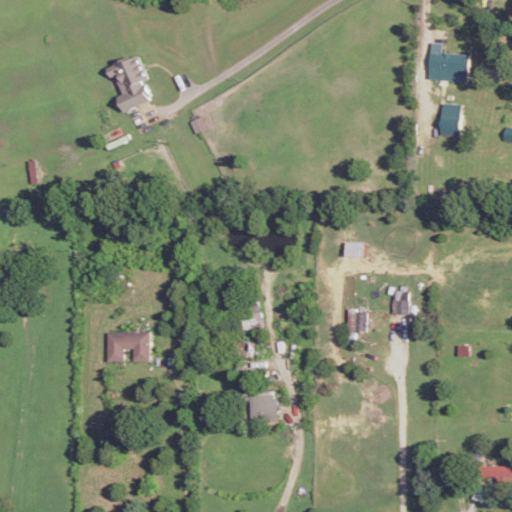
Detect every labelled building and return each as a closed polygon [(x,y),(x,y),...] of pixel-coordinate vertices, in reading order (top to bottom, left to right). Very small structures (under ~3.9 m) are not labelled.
[(468,81),(471,54),(443,51),(443,42),(432,41),(429,77),(468,81)] [(124,110),(152,99),(144,80),(149,78),(139,53),(107,66),(111,76),(116,74),(123,93),(118,95),(124,110)] [(462,103),(443,102),(442,133),(461,134),(462,103)] [(207,127),(202,115),(190,120),(195,132),(207,127)] [(511,126),(504,125),(503,140),(511,140),(511,126)] [(346,255),(365,254),(365,240),(346,241),(346,255)] [(394,289),(393,312),(409,313),(410,289),(394,289)] [(367,331),(368,309),(349,308),(348,331),(367,331)] [(107,331),(108,360),(125,359),(125,348),(134,347),(134,359),(151,359),(150,330),(107,331)] [(278,393),(251,393),(251,417),(278,418),(278,393)] [(511,481),(511,475),(511,474),(511,463),(488,463),(488,475),(496,475),(496,481),(511,481)]
